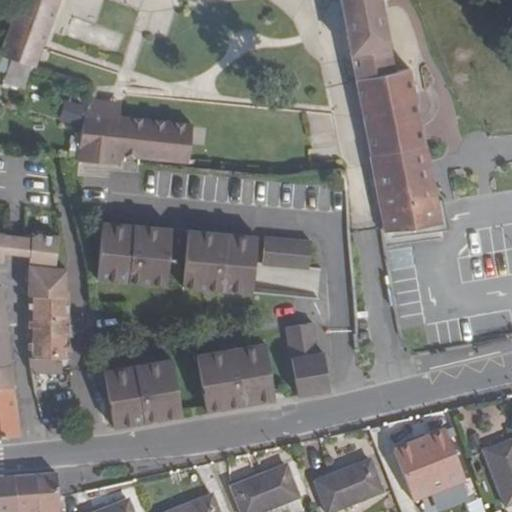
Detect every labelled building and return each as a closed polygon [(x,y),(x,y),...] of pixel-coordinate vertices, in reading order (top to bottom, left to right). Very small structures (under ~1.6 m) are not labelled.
[(31,66),(36,67),(59,0),(19,0),(17,8),(0,55),(12,59),(31,66)] [(357,79),(395,72),(380,0),(341,0),(342,2),(335,3),(330,10),(333,23),(340,27),(347,26),(357,79)] [(31,66),(12,59),(5,82),(24,87),(31,66)] [(395,72),(357,79),(387,232),(441,222),(426,144),(424,144),(410,70),(395,72)] [(90,102),(87,114),(83,132),(80,145),(78,153),(77,161),(120,165),(121,157),(187,164),(191,125),(102,116),(103,103),(90,102)] [(80,145),(83,132),(72,129),(69,142),(80,145)] [(46,172),(48,161),(36,160),(35,171),(46,172)] [(178,230),(103,223),(98,280),(172,287),(178,230)] [(196,232),(190,289),(265,296),(270,239),(196,232)] [(0,261),(1,262),(3,253),(11,254),(13,236),(0,234),(0,261)] [(65,297),(66,269),(55,267),(59,238),(37,235),(36,240),(22,238),(20,255),(29,256),(28,264),(29,264),(29,313),(67,312),(67,298),(65,297)] [(22,238),(13,236),(11,254),(20,255),(22,238)] [(326,271),(328,244),(278,240),(276,266),(326,271)] [(0,365),(10,365),(1,288),(0,288),(0,365)] [(29,313),(30,335),(68,334),(67,312),(29,313)] [(298,395),(331,390),(325,352),(319,353),(314,322),(287,326),(298,395)] [(68,334),(30,335),(31,375),(60,374),(60,359),(69,359),(68,334)] [(207,410),(275,399),(267,343),(198,354),(207,410)] [(113,425),(182,414),(173,358),(104,369),(113,425)] [(0,388),(13,387),(10,365),(0,365),(0,388)] [(13,387),(0,388),(0,438),(19,437),(13,387)] [(59,434),(70,432),(69,422),(49,425),(50,434),(59,434)] [(443,431),(389,453),(401,484),(456,462),(443,431)] [(511,440),(484,451),(506,507),(511,504),(511,440)] [(370,461),(315,482),(327,511),(330,511),(382,492),(370,461)] [(286,466),(232,488),(241,511),(260,511),(263,511),(299,497),(286,466)] [(35,479),(38,511),(59,511),(59,498),(57,477),(35,479)] [(38,511),(35,479),(13,481),(16,511),(38,511)] [(0,511),(16,511),(13,481),(0,481),(0,511)] [(218,511),(212,496),(173,511),(218,511)] [(297,511),(304,509),(299,497),(263,511),(297,511)] [(132,511),(128,501),(100,511),(132,511)]
